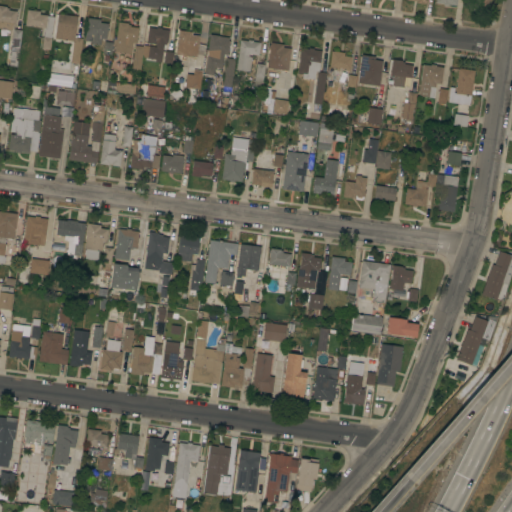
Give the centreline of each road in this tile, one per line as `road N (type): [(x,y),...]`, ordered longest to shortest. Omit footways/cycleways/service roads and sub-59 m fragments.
road 1 (residential): [(511,16),(471,246),(391,444),(327,511)]
road 2 (residential): [(0,182),(471,246)]
road 3 (residential): [(0,387),(391,444)]
road 4 (residential): [(182,0),(507,45)]
road 5 (motorway): [(511,361),(409,480)]
